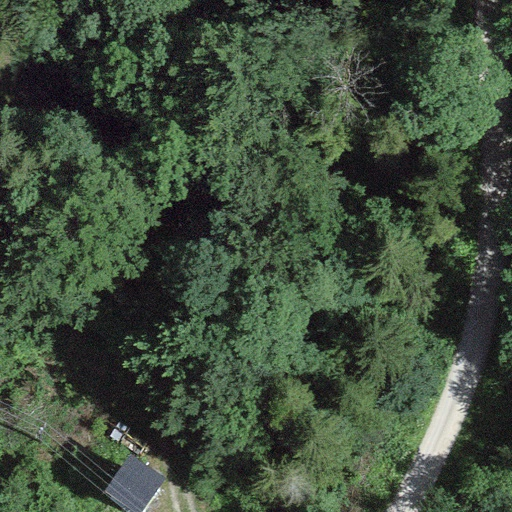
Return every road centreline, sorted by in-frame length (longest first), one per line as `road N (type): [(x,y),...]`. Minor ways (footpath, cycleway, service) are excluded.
road 1 (track): [(484,0),(493,166),(481,323),(439,445),(401,511)]
road 2 (track): [(139,144),(165,391),(189,511)]
